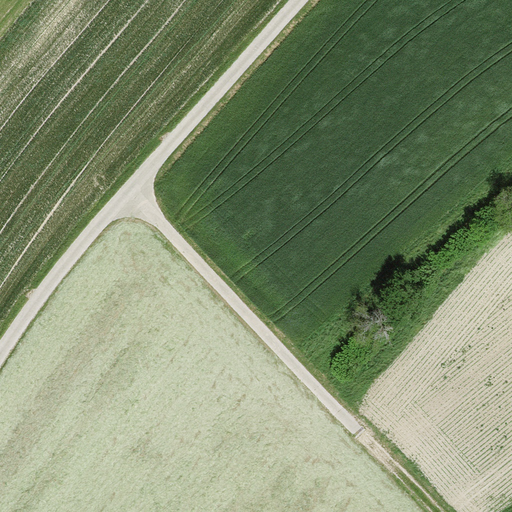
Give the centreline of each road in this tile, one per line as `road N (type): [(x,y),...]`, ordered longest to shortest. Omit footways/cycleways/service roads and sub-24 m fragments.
road 1 (track): [(0,348),(123,190),(293,0)]
road 2 (track): [(123,190),(437,511)]
